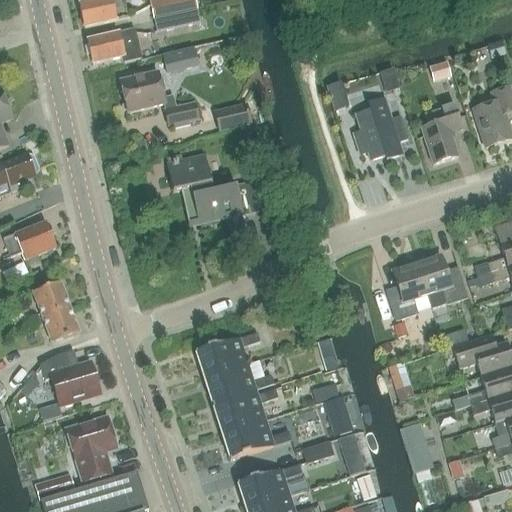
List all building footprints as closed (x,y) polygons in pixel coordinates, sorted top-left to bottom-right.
[(110,0),(111,0),(109,0),(80,7),(85,29),(116,23),(116,22),(128,20),(123,0),(110,0)] [(194,0),(179,0),(151,6),(154,21),(197,12),(194,0)] [(135,32),(88,43),(94,66),(124,59),(125,64),(142,60),(135,32)] [(169,128),(198,122),(194,106),(177,110),(175,98),(164,100),(158,76),(121,84),(128,115),(164,107),(169,128)] [(504,117),(511,114),(511,101),(508,90),(490,96),(494,106),(473,112),(485,151),(511,142),(504,117)] [(0,125),(11,121),(0,93),(0,151),(8,148),(2,134),(0,134),(0,125)] [(400,120),(391,123),(384,101),(368,106),(370,112),(355,117),(361,133),(353,136),(358,152),(366,150),(370,163),(385,158),(386,162),(402,157),(398,144),(407,141),(400,120)] [(247,107),(215,115),(220,135),(252,127),(247,107)] [(450,136),(462,132),(455,107),(425,116),(429,128),(421,130),(432,168),(457,160),(450,136)] [(0,199),(33,186),(31,180),(35,178),(32,170),(34,169),(36,165),(33,159),(30,158),(27,159),(26,156),(0,166),(0,199)] [(198,227),(254,214),(248,186),(213,195),(204,158),(167,167),(173,195),(183,193),(185,201),(192,200),(198,227)] [(55,251),(50,239),(45,225),(14,237),(15,238),(3,242),(10,260),(21,255),(25,263),(55,251)] [(490,276),(511,268),(511,225),(495,231),(504,260),(474,270),(477,280),(490,276)] [(440,258),(416,266),(430,309),(431,312),(466,300),(458,274),(446,278),(440,258)] [(430,309),(416,266),(393,273),(399,293),(387,297),(396,323),(417,316),(416,314),(430,309)] [(511,268),(490,276),(493,286),(511,280),(511,268)] [(42,320),(70,310),(60,285),(33,295),(42,320)] [(511,309),(502,313),(508,334),(511,333),(511,309)] [(79,335),(70,310),(42,320),(51,345),(79,335)] [(257,314),(260,334),(271,332),(268,312),(257,314)] [(195,355),(203,381),(247,367),(242,350),(260,345),(258,337),(257,335),(252,337),(239,341),(195,355)] [(490,338),(452,350),(459,372),(476,366),(480,380),(511,369),(511,364),(506,346),(494,349),(490,338)] [(254,353),(258,365),(274,360),(270,348),(254,353)] [(387,357),(392,376),(410,371),(405,353),(387,357)] [(74,354),(56,359),(40,367),(45,383),(51,381),(59,407),(63,406),(66,408),(73,406),(74,403),(99,395),(91,366),(79,370),(74,354)] [(247,367),(203,381),(211,407),(255,393),(274,387),(270,378),(252,384),(247,367)] [(511,369),(480,380),(484,393),(467,398),(470,408),(511,395),(511,369)] [(315,383),(318,393),(337,386),(334,376),(315,383)] [(256,397),(213,411),(221,437),(265,423),(259,407),(278,401),(275,392),(257,397),(256,397)] [(495,426),(504,423),(511,420),(511,395),(470,408),(473,418),(490,412),(495,426)] [(439,406),(442,419),(455,416),(452,403),(439,406)] [(511,420),(504,423),(508,436),(491,442),(494,452),(511,445),(511,420)] [(66,433),(67,437),(65,440),(68,449),(72,451),(75,462),(76,462),(83,485),(110,477),(106,462),(104,462),(101,454),(116,450),(107,421),(66,433)] [(265,423),(221,437),(229,463),(291,443),(288,434),(270,440),(265,423)] [(511,445),(494,452),(497,461),(511,456),(511,445)] [(466,450),(450,451),(451,470),(468,469),(466,450)] [(237,486),(244,511),(246,511),(289,499),(284,482),(302,476),(299,467),(237,486)] [(147,511),(137,475),(41,504),(42,511),(147,511)] [(70,477),(47,483),(51,499),(75,493),(70,477)] [(507,492),(483,500),(486,509),(510,501),(507,492)] [(293,511),(289,499),(246,511),(313,511),(312,509),(304,511),(293,511)]
